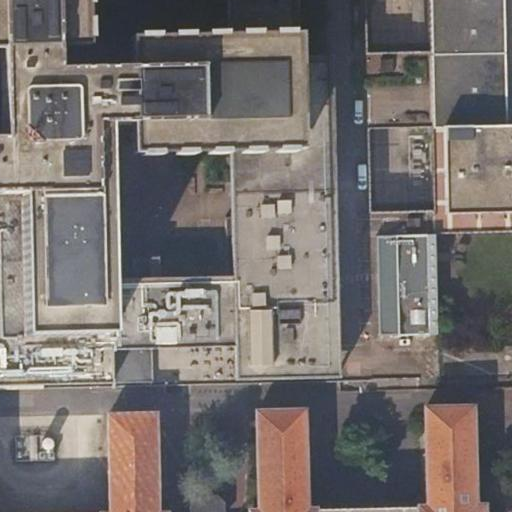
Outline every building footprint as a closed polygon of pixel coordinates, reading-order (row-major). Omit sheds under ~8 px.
[(437,389),(433,213),(369,215),(368,128),(431,127),(430,55),(366,56),(365,0),(0,0),(0,386),(111,385),(231,382),(339,380),(418,379),(418,390),(437,389)] [(511,0),(428,0),(430,55),(432,128),(442,128),(444,215),(511,213),(511,0)] [(368,12),(369,53),(407,52),(405,11),(368,12)] [(422,508),(421,511),(484,511),(484,507),(475,507),(472,407),(427,409),(429,508),(422,508)] [(312,511),(313,510),(304,511),(301,412),(256,414),(258,511),(312,511)] [(110,511),(155,511),(153,415),(108,417),(110,511)] [(190,511),(224,511),(225,504),(218,497),(198,498),(190,504),(190,511)]
